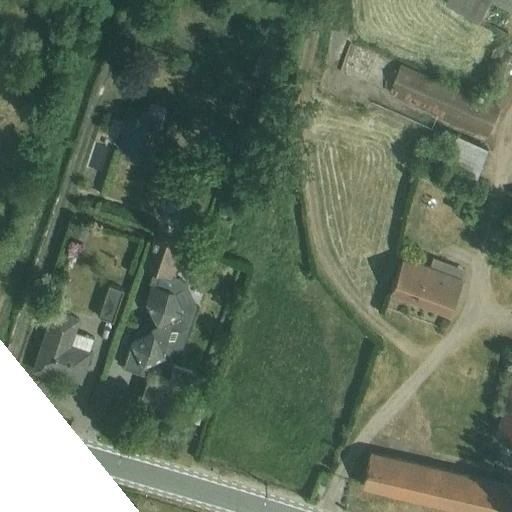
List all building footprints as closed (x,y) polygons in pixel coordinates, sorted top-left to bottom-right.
[(511,0),(446,0),(446,1),(477,18),(487,0),(490,0),(511,10),(511,0)] [(268,25),(252,76),(268,80),(284,30),(268,25)] [(401,64),(389,94),(489,136),(501,106),(401,64)] [(129,112),(119,146),(128,149),(126,156),(151,164),(160,134),(159,133),(163,118),(142,110),(141,116),(129,112)] [(457,135),(446,169),(476,183),(489,148),(457,135)] [(428,155),(417,175),(432,183),(445,157),(439,153),(436,159),(428,155)] [(5,177),(0,192),(0,222),(6,225),(19,182),(5,177)] [(75,223),(71,234),(86,239),(90,229),(75,223)] [(132,341),(124,366),(140,372),(143,364),(185,343),(200,298),(170,288),(173,277),(175,278),(186,243),(155,233),(143,267),(155,271),(146,300),(157,321),(151,324),(154,330),(132,341)] [(404,257),(390,291),(450,314),(466,269),(434,258),(430,265),(416,260),(415,261),(404,257)] [(110,284),(99,316),(114,320),(124,289),(110,284)] [(55,308),(34,369),(47,374),(49,369),(81,380),(91,350),(90,349),(94,337),(76,331),(81,317),(55,308)] [(150,372),(140,400),(161,407),(170,382),(186,388),(193,369),(174,363),(169,379),(150,372)] [(511,366),(497,429),(511,432),(511,366)] [(511,482),(371,450),(363,485),(477,511),(507,511),(511,491),(511,482)]
